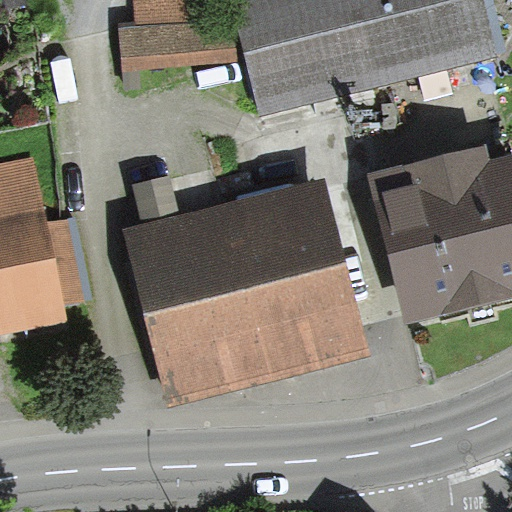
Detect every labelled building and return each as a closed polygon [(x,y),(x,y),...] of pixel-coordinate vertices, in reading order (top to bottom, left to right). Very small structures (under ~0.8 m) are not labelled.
[(211,0),(127,0),(131,30),(117,32),(122,70),(219,60),(211,0)] [(471,0),(223,0),(253,118),(487,59),(471,0)] [(492,153),(366,184),(403,336),(511,309),(511,160),(495,165),(492,153)] [(0,341),(71,327),(36,157),(0,163),(0,341)] [(325,188),(128,239),(172,411),(370,361),(325,188)] [(59,227),(76,300),(90,297),(74,223),(59,227)]
